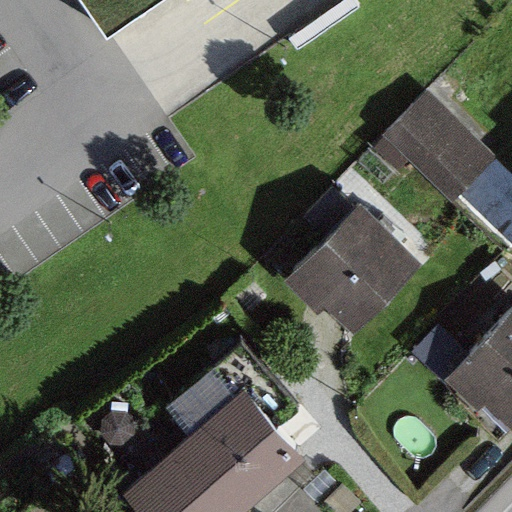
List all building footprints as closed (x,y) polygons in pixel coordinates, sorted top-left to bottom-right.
[(89,0),(109,29),(151,0),(89,0)] [(479,168),(414,105),(389,131),(454,194),(479,168)] [(414,258),(337,183),(307,214),(328,234),(293,270),(322,297),(331,288),(358,315),(414,258)] [(511,421),(511,307),(453,369),(469,384),(458,396),(484,420),(495,408),(510,423),(511,421)] [(223,511),(290,455),(232,387),(115,488),(135,511),(223,511)]
